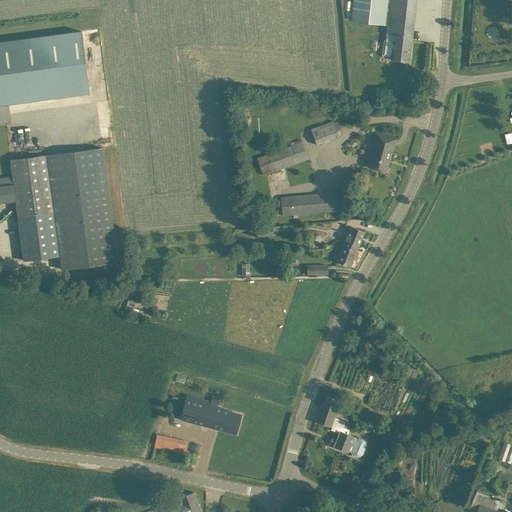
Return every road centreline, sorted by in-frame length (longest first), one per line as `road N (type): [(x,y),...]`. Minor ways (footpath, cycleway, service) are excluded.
road 1 (tertiary): [(287,475),(323,353),(431,138),(441,79)]
road 2 (unclassified): [(279,496),(0,443)]
